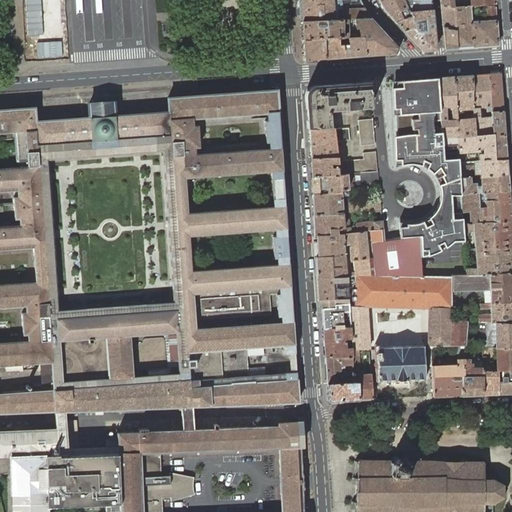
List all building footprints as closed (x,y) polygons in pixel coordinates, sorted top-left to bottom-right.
[(347,20),(370,18),(360,0),(300,0),(302,22),(321,21),(347,20)] [(404,0),(384,0),(380,2),(384,9),(396,22),(412,16),(410,12),(404,0)] [(431,0),(404,0),(410,12),(412,16),(416,28),(404,31),(422,51),(436,50),(436,49),(431,0)] [(441,5),(443,27),(456,31),(454,7),(441,5)] [(456,31),(457,48),(498,45),(496,20),(479,22),(479,20),(474,20),(474,23),(471,23),(470,6),(454,7),(456,31)] [(496,16),(495,7),(485,8),(485,18),(496,16)] [(412,16),(396,22),(404,31),(416,28),(412,16)] [(364,37),(366,56),(396,53),(398,48),(370,18),(347,20),(349,37),(364,37)] [(341,37),(349,37),(347,20),(321,21),(302,22),(303,39),(324,39),(324,38),(341,37)] [(446,49),(457,48),(456,31),(443,27),(445,48),(446,49)] [(325,59),(345,57),(341,37),(324,38),(324,39),(325,59)] [(345,57),(366,56),(364,37),(349,37),(341,37),(345,57)] [(304,61),(325,59),(324,39),(303,39),(304,61)] [(489,73),(489,74),(490,92),(502,91),(500,73),(499,73),(489,73)] [(489,74),(472,75),(473,109),(474,118),(475,136),(493,134),(492,117),(480,118),(480,108),(487,108),(487,112),(492,112),(490,92),(489,74)] [(472,75),(454,76),(458,137),(475,136),(474,118),(461,119),(461,115),(463,115),(463,110),(473,109),(472,75)] [(454,76),(437,78),(442,145),(458,144),(458,137),(454,76)] [(442,145),(437,78),(395,81),(397,167),(405,164),(414,165),(423,167),(429,171),(433,174),(437,180),(440,187),(441,195),(440,201),(437,209),(433,215),(426,220),(419,224),(411,225),(403,224),(398,222),(400,237),(420,236),(421,256),(428,255),(435,252),(442,249),(448,246),(453,241),(464,240),(464,233),(463,223),(463,212),(461,193),(460,178),(460,167),(444,167),(442,145)] [(310,128),(330,128),(329,114),(333,113),(332,110),(371,107),(369,83),(317,87),(317,88),(314,88),(311,89),(308,93),(308,94),(308,101),(307,101),(309,128),(310,128)] [(305,511),(305,499),(304,481),(301,434),(301,422),(296,417),(296,421),(278,422),(278,426),(194,430),(193,419),(193,406),(295,402),(296,406),(299,402),(277,90),(167,98),(168,112),(131,114),(133,139),(117,140),(117,146),(92,148),(91,142),(75,143),(73,118),(36,121),(35,107),(0,109),(0,366),(51,363),(53,389),(0,393),(0,413),(56,412),(57,429),(0,431),(0,456),(14,456),(15,464),(16,511),(305,511)] [(502,91),(490,92),(492,112),(503,111),(502,91)] [(84,118),(73,118),(75,143),(91,142),(92,148),(117,146),(117,140),(133,139),(131,114),(120,115),(114,115),(114,112),(115,111),(115,108),(111,108),(111,109),(92,111),(91,110),(88,110),(88,113),(89,113),(90,117),(84,118)] [(492,117),(493,134),(493,136),(505,135),(503,111),(492,112),(492,117)] [(375,144),(373,119),(358,120),(361,146),(375,144)] [(311,158),(338,157),(336,141),(335,129),(335,128),(330,128),(310,128),(311,158)] [(335,129),(336,141),(350,140),(349,128),(335,129)] [(459,163),(460,167),(460,178),(470,177),(475,177),(482,176),(508,175),(506,159),(494,160),(493,136),(493,134),(475,136),(458,137),(458,144),(459,153),(479,151),(479,148),(483,147),(484,155),(481,155),(481,161),(479,161),(479,167),(482,167),(482,171),(474,171),(474,162),(459,163)] [(505,135),(493,136),(494,160),(506,159),(505,135)] [(361,173),(378,171),(376,152),(363,153),(364,159),(338,161),(339,174),(346,174),(354,173),(361,173)] [(312,177),(339,174),(338,161),(338,157),(311,158),(312,177)] [(379,185),(378,171),(361,173),(363,188),(379,185)] [(355,189),(354,173),(346,174),(339,174),(312,177),(313,194),(341,192),(341,190),(347,190),(348,189),(355,189)] [(470,177),(460,178),(461,193),(479,192),(483,192),(509,190),(508,175),(482,176),(475,177),(475,184),(470,184),(470,177)] [(341,192),(313,194),(314,215),(343,212),(349,211),(374,209),(381,208),(381,200),(349,204),(342,205),(341,195),(348,195),(347,190),(341,190),(341,192)] [(479,192),(461,193),(463,212),(470,212),(471,223),(511,220),(509,190),(483,192),(479,192)] [(349,204),(348,195),(341,195),(342,205),(349,204)] [(343,212),(314,215),(315,236),(317,236),(339,234),(343,233),(365,231),(370,230),(383,229),(382,221),(356,224),(357,227),(351,227),(344,227),(343,217),(350,216),(349,211),(343,212)] [(471,223),(463,223),(464,233),(468,232),(468,229),(473,229),(476,228),(478,248),(511,246),(511,237),(511,220),(471,223)] [(352,272),(352,275),(422,276),(421,256),(420,236),(400,237),(384,240),(383,229),(370,230),(373,258),(368,259),(354,260),(354,269),(353,269),(352,270),(352,271),(352,272)] [(368,259),(365,231),(343,233),(345,244),(349,244),(351,261),(354,260),(368,259)] [(345,244),(343,233),(339,234),(317,236),(318,256),(345,254),(345,244)] [(466,269),(466,275),(490,273),(511,272),(511,246),(478,248),(479,268),(476,268),(466,269)] [(317,278),(347,275),(347,272),(345,254),(318,256),(316,256),(317,278)] [(452,275),(452,277),(452,290),(490,289),(491,303),(511,301),(511,272),(490,273),(466,275),(452,275)] [(321,300),(349,299),(348,285),(338,286),(337,282),(347,281),(347,275),(317,278),(318,300),(321,300)] [(431,348),(456,346),(466,345),(466,342),(466,338),(467,321),(451,320),(451,305),(452,290),(452,277),(447,276),(428,276),(422,276),(352,275),(349,275),(347,275),(347,281),(348,285),(349,299),(349,304),(349,305),(356,305),(429,307),(429,341),(431,348)] [(335,305),(349,304),(349,299),(321,300),(322,309),(335,308),(335,305)] [(511,301),(491,303),(480,304),(480,309),(491,309),(491,315),(479,315),(479,321),(492,322),(496,322),(511,322),(511,301)] [(350,312),(349,305),(349,304),(335,305),(335,308),(322,309),(323,329),(344,328),(351,328),(350,317),(350,312)] [(352,348),(352,350),(358,349),(369,349),(369,340),(367,318),(360,319),(361,328),(356,328),(351,329),(351,338),(352,348)] [(492,339),(483,339),(483,347),(493,347),(497,347),(511,348),(511,322),(496,322),(497,343),(493,343),(492,339)] [(323,329),(325,357),(352,356),(352,350),(352,348),(347,348),(346,339),(351,338),(351,329),(351,328),(344,328),(323,329)] [(432,365),(433,397),(462,395),(464,366),(465,358),(466,345),(456,346),(457,358),(457,364),(432,365)] [(371,373),(371,380),(379,379),(379,381),(396,380),(396,381),(400,381),(404,380),(408,380),(424,379),(424,380),(425,379),(425,380),(425,379),(426,379),(426,377),(425,378),(424,348),(425,348),(425,346),(424,346),(423,346),(410,347),(410,346),(392,347),(392,348),(379,348),(378,348),(378,362),(374,362),(370,362),(371,373)] [(511,348),(497,347),(493,347),(493,352),(497,352),(497,367),(495,367),(495,370),(497,371),(502,370),(511,369),(511,348)] [(325,357),(327,384),(353,381),(353,374),(352,359),(352,356),(325,357)] [(464,366),(462,395),(482,394),(483,370),(483,367),(470,367),(470,358),(465,358),(464,366)] [(357,382),(359,400),(372,399),(371,380),(371,373),(365,374),(365,371),(361,371),(360,364),(359,364),(358,359),(352,359),(353,374),(353,381),(357,382)] [(483,370),(482,394),(499,394),(498,383),(498,378),(498,374),(497,371),(495,370),(495,367),(495,366),(492,363),(486,362),(487,360),(483,360),(483,362),(483,367),(483,370)] [(498,383),(499,394),(511,393),(511,369),(502,370),(497,371),(498,374),(502,373),(502,377),(498,378),(498,383)] [(328,401),(359,400),(357,382),(353,381),(327,384),(328,401)] [(492,511),(493,504),(495,504),(494,500),(500,497),(504,498),(505,496),(501,494),(501,487),(505,485),(503,483),(500,484),(494,481),(494,477),(492,477),(491,480),(483,480),(484,464),(486,462),(484,460),(481,463),(465,462),(467,460),(465,458),(460,462),(446,462),(446,457),(440,456),(433,456),(432,455),(432,458),(431,458),(430,461),(421,460),(421,457),(418,457),(418,461),(407,461),(407,457),(404,457),(404,461),(398,461),(398,457),(393,457),(393,461),(377,461),(377,458),(375,458),(375,461),(360,460),(360,458),(358,458),(358,461),(355,461),(355,463),(354,477),(353,477),(353,480),(356,480),(356,491),(355,501),(352,501),(352,504),(355,504),(354,508),(354,511),(492,511)]
